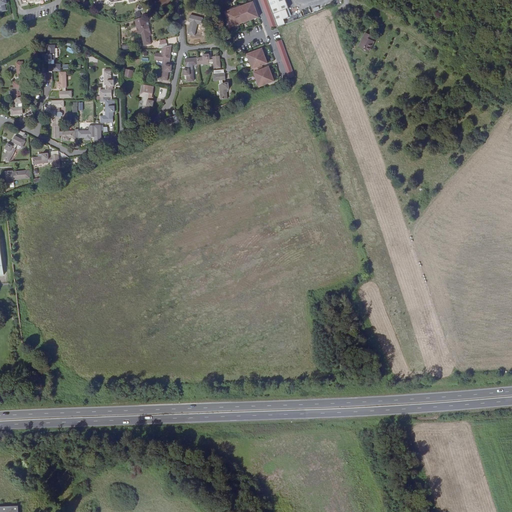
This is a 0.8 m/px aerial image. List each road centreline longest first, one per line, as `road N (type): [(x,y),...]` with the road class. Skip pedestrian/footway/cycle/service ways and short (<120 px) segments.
road 1 (trunk): [(511,391),(0,416)]
road 2 (trunk): [(0,425),(511,401)]
